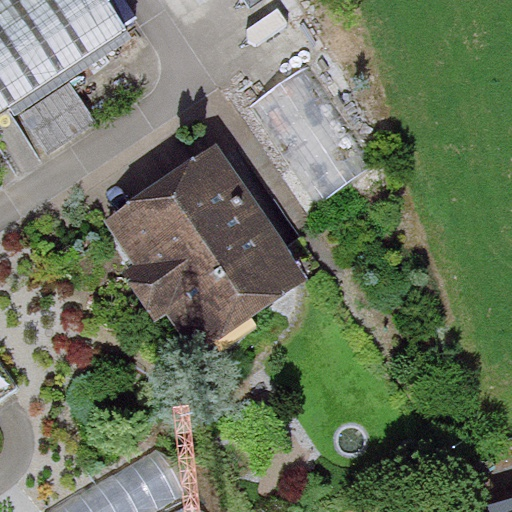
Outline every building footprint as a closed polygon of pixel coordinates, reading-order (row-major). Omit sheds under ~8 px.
[(104,0),(0,0),(0,117),(127,33),(104,0)] [(59,158),(106,121),(79,86),(32,123),(59,158)] [(280,242),(216,147),(102,225),(138,278),(128,285),(157,328),(165,323),(194,366),(311,287),(280,242)] [(0,368),(0,397),(13,389),(0,368)] [(207,511),(166,443),(49,511),(207,511)]
